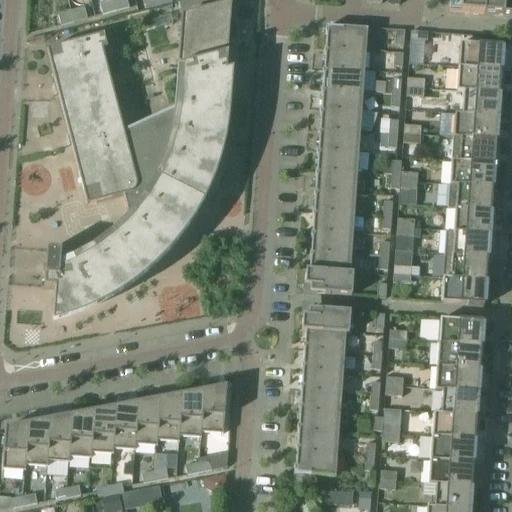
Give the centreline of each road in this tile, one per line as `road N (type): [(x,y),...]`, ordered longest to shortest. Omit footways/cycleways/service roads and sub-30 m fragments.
road 1 (residential): [(276,12),(256,313),(240,336)]
road 2 (residential): [(240,336),(0,378)]
road 3 (residential): [(245,511),(255,361),(240,336)]
road 4 (residential): [(0,155),(10,0)]
road 5 (residential): [(276,12),(412,21)]
